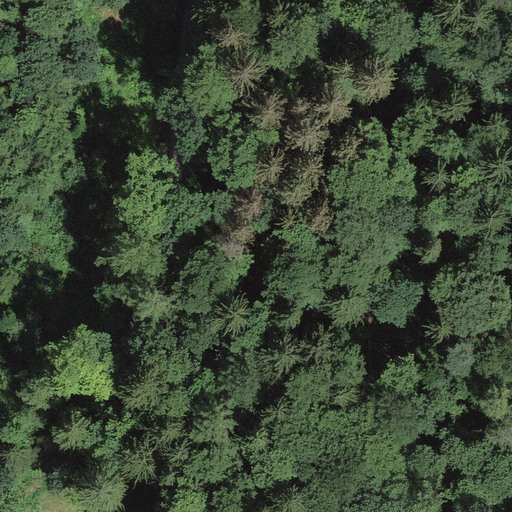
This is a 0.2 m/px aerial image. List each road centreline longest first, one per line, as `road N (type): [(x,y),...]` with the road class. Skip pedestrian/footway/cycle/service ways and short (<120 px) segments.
road 1 (track): [(262,511),(207,429),(186,374),(186,0)]
road 2 (track): [(385,511),(373,291),(407,80),(439,0)]
